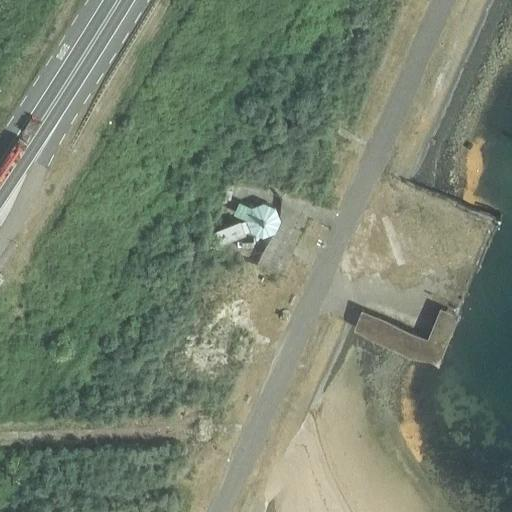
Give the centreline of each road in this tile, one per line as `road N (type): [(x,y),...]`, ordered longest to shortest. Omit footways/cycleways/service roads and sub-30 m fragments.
road 1 (track): [(439,0),(213,511)]
road 2 (primary): [(0,185),(117,0)]
